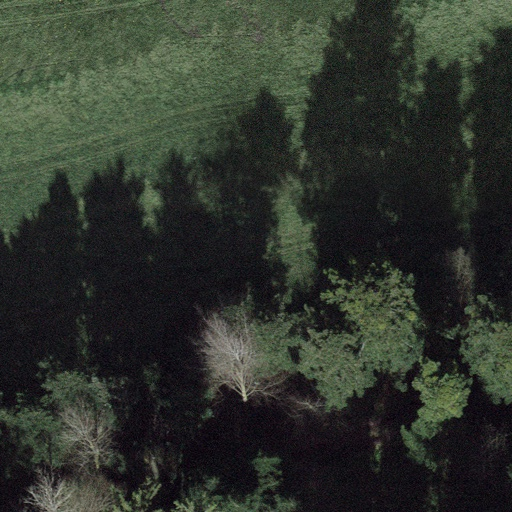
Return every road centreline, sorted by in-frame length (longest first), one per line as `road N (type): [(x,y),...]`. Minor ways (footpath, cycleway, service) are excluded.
road 1 (track): [(511,323),(253,369),(0,430)]
road 2 (track): [(210,511),(511,346)]
